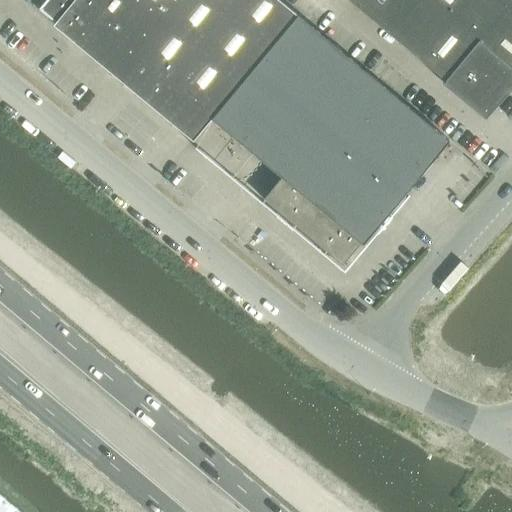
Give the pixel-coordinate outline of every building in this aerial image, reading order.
[(108,70),(111,72),(171,0),(43,0),(38,7),(110,67),(108,70)] [(296,13),(280,0),(171,0),(111,72),(192,139),(210,117),(296,13)] [(511,0),(349,0),(483,111),(511,79),(511,0)] [(448,139),(296,13),(210,117),(281,175),(262,198),(341,264),(377,221),(379,223),(448,139)] [(0,511),(23,511),(0,492),(0,511)]
